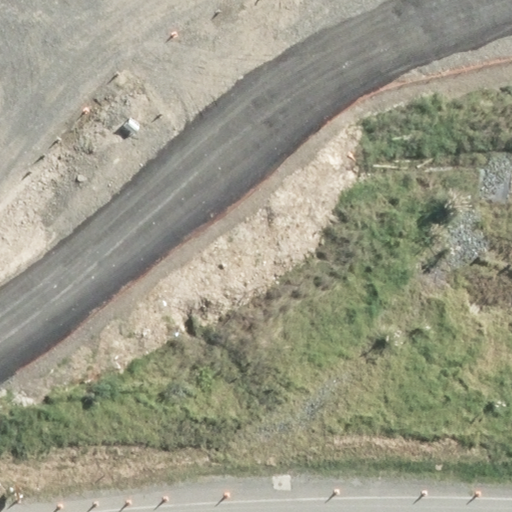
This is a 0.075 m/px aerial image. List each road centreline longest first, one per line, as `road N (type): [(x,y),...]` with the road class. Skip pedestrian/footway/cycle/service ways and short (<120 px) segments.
road 1 (trunk): [(0,461),(511,191)]
road 2 (trunk): [(511,321),(141,511)]
road 3 (track): [(0,130),(46,96),(100,0)]
road 4 (unclassified): [(376,511),(439,505),(511,510)]
